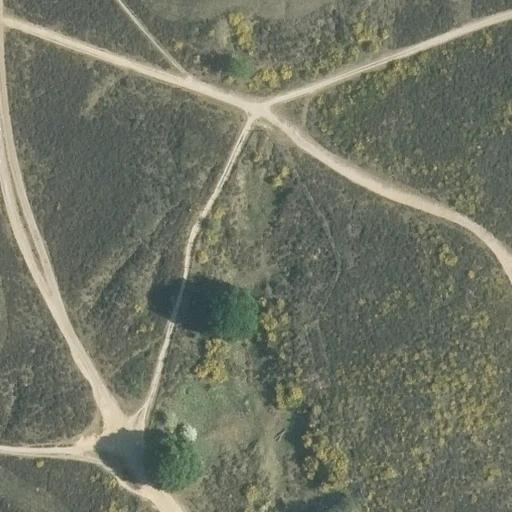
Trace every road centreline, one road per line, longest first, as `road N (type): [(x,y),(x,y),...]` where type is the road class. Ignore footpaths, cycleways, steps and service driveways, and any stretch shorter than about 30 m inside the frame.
road 1 (track): [(0,89),(11,189),(41,274),(128,446),(160,383),(194,239),(235,166),(252,107)]
road 2 (track): [(252,107),(511,15)]
